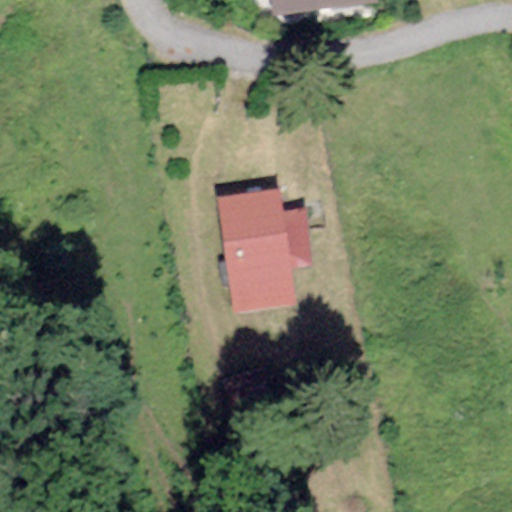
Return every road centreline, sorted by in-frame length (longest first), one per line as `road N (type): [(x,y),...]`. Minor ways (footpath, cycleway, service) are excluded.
road 1 (unclassified): [(147,0),(190,42),(299,60),(511,18)]
road 2 (track): [(205,192),(259,56)]
